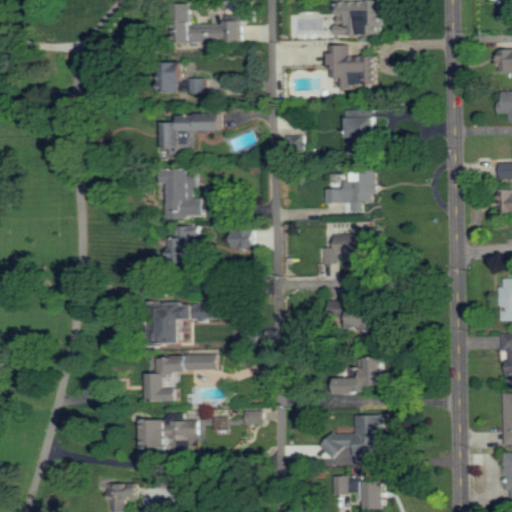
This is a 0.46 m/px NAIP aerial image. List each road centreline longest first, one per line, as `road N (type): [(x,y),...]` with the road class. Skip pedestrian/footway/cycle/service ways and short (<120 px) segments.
road 1 (residential): [(128,0),(94,38),(81,71),(82,291),(27,511)]
road 2 (residential): [(283,511),(272,0)]
road 3 (secondary): [(453,0),(462,511)]
